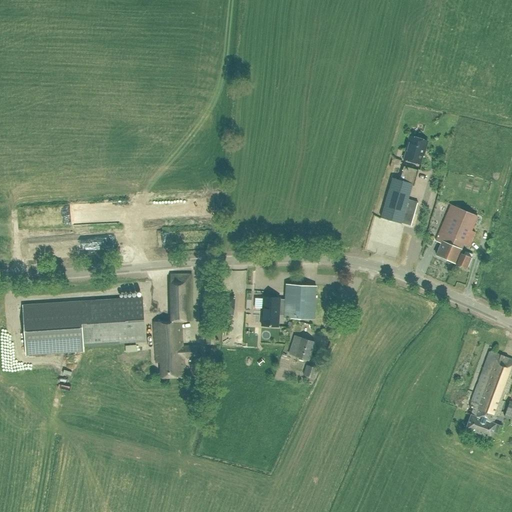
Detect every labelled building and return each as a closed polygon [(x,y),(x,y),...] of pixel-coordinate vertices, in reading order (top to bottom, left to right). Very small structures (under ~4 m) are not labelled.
[(454,156),(462,132),(456,130),(448,154),(454,156)] [(404,159),(419,164),(423,149),(424,150),(427,141),(409,136),(405,151),(406,151),(404,159)] [(380,217),(401,223),(401,222),(411,225),(417,203),(407,200),(416,170),(403,166),(399,180),(392,178),(380,217)] [(468,246),(474,232),(471,230),(477,216),(450,204),(435,241),(441,243),(436,255),(466,268),(471,257),(470,257),(472,252),(465,250),(463,254),(459,252),(463,243),(468,246)] [(182,346),(181,321),(192,321),(190,274),(169,275),(171,322),(154,322),(155,362),(160,362),(160,377),(184,376),(183,357),(198,357),(198,346),(182,346)] [(313,320),(316,286),(285,284),(284,299),(279,299),(279,298),(262,297),(261,325),(278,326),(278,315),(283,316),(283,318),(313,320)] [(26,355),(83,351),(83,345),(144,341),(141,297),(22,305),(26,355)] [(308,360),(314,342),(294,336),(288,353),(308,360)] [(346,356),(350,341),(344,340),(341,355),(346,356)] [(498,418),(511,379),(511,360),(490,352),(469,407),(473,409),(466,429),(490,438),(495,424),(493,423),(495,417),(498,418)] [(314,379),(317,369),(306,364),(302,375),(314,379)] [(511,403),(506,402),(500,417),(511,421),(511,403)]
